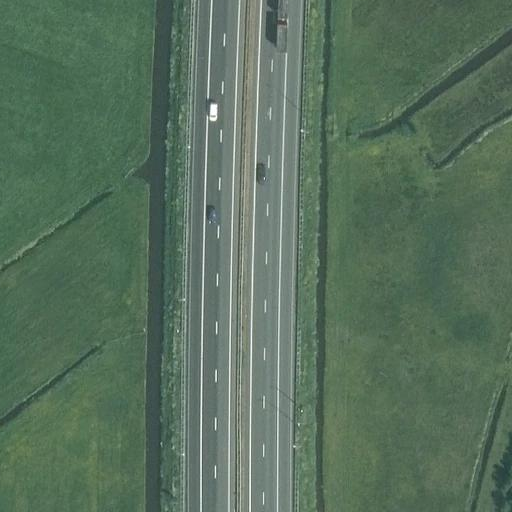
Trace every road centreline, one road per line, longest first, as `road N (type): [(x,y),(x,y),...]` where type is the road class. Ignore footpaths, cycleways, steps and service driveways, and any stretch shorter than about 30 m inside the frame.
road 1 (motorway): [(271,511),(284,0)]
road 2 (motorway): [(218,0),(209,511)]
